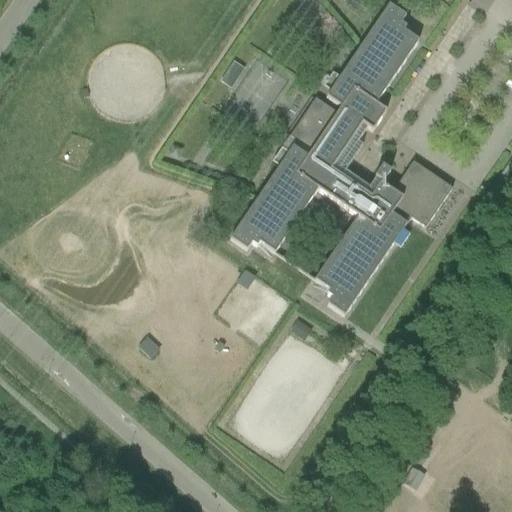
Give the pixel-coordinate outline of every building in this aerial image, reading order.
[(291,150),(228,243),(245,254),(250,247),(255,250),(258,247),(273,257),(316,193),(356,220),(313,284),(328,294),(325,298),(330,301),(326,309),(342,320),(405,228),(390,218),(394,211),(424,231),(450,192),(411,165),(400,181),(398,185),(391,195),(381,188),(379,187),(373,183),(367,193),(332,169),(360,128),(371,135),(384,115),(374,108),(417,44),(402,34),(404,30),(399,27),(404,20),(387,8),(325,101),(340,111),(335,117),(314,102),(288,140),(310,155),(306,161),(291,150)] [(232,64),(225,74),(236,81),(243,72),(232,64)] [(483,198),(500,209),(511,190),(511,159),(509,158),(483,198)] [(380,170),(373,181),(381,186),(388,176),(380,170)] [(296,323),(288,335),(303,345),(310,333),(296,323)] [(145,341),(136,351),(149,363),(158,352),(145,341)]
